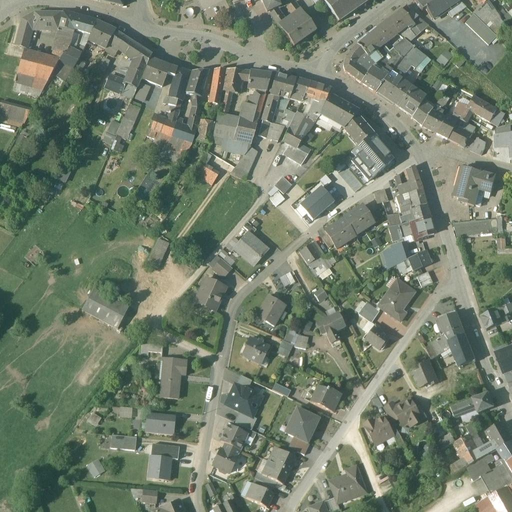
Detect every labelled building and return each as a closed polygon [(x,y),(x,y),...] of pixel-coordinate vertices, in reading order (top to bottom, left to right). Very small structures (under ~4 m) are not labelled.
[(280,7),(277,0),(254,0),(255,2),(259,0),(261,0),(267,12),(280,7)] [(322,0),(323,0),(338,23),(370,0),(322,0)] [(426,9),(433,20),(453,6),(458,12),(466,7),(460,1),(459,0),(415,0),(422,11),(425,9),(425,10),(426,9)] [(490,0),(469,0),(466,2),(465,5),(497,36),(508,24),(490,0)] [(300,11),(294,2),(287,8),(293,16),(300,11)] [(412,12),(407,6),(402,10),(411,21),(416,16),(412,12)] [(281,16),(277,10),(270,15),(279,26),(285,22),(281,16)] [(402,10),(386,22),(392,29),(393,28),(398,34),(412,22),(411,21),(402,10)] [(316,32),(300,11),(293,16),(285,22),(279,26),(294,48),(316,32)] [(35,14),(24,20),(16,47),(27,50),(32,30),(34,30),(35,14)] [(62,14),(35,14),(34,30),(59,30),(59,29),(62,14)] [(88,21),(63,14),(62,14),(59,29),(74,33),(75,31),(85,34),(88,21)] [(497,37),(474,15),(465,24),(489,46),(497,37)] [(97,23),(88,21),(85,34),(91,36),(97,23)] [(386,22),(377,29),(388,42),(398,35),(398,34),(393,28),(392,29),(386,22)] [(115,32),(97,23),(91,36),(90,37),(87,44),(96,48),(97,45),(106,50),(109,43),(116,32),(115,32)] [(74,33),(59,29),(59,30),(52,59),(60,61),(64,54),(66,54),(68,50),(71,44),(74,33)] [(377,29),(357,45),(364,52),(368,57),(384,45),(388,42),(377,29)] [(126,38),(116,32),(109,43),(120,50),(126,38)] [(131,42),(126,38),(120,50),(125,54),(131,42)] [(368,57),(364,52),(358,58),(356,60),(358,62),(357,64),(369,73),(374,65),(388,75),(390,72),(401,58),(402,60),(414,47),(404,39),(389,51),(384,45),(368,57)] [(135,61),(124,87),(136,92),(152,55),(131,42),(125,54),(135,61)] [(357,64),(355,63),(356,60),(358,58),(364,52),(357,45),(351,51),(345,59),(343,68),(345,72),(360,84),(369,73),(357,64)] [(401,58),(390,72),(402,81),(408,73),(407,72),(412,66),(415,69),(426,57),(414,47),(402,60),(401,58)] [(66,54),(64,54),(60,61),(57,67),(71,74),(78,62),(79,61),(81,56),(68,50),(66,54)] [(52,59),(24,51),(16,83),(35,88),(43,91),(57,67),(60,61),(52,59)] [(437,60),(443,67),(453,58),(447,51),(437,60)] [(103,75),(110,61),(103,58),(97,71),(103,75)] [(157,62),(151,59),(147,68),(153,71),(157,62)] [(78,62),(71,74),(78,77),(86,65),(79,61),(78,62)] [(170,66),(157,61),(157,62),(153,71),(149,82),(154,84),(163,87),(167,76),(167,75),(170,67),(170,66)] [(388,75),(374,65),(369,73),(360,84),(375,93),(376,92),(388,75)] [(177,69),(170,67),(167,75),(174,79),(177,69)] [(191,74),(177,69),(174,79),(170,92),(169,99),(175,101),(182,103),(191,74)] [(250,72),(227,70),(223,92),(229,93),(238,95),(241,82),(249,83),(250,72)] [(225,71),(215,71),(211,93),(221,96),(225,71)] [(209,72),(192,73),(188,95),(193,96),(201,99),(209,72)] [(272,75),(250,72),(249,83),(255,84),(259,88),(258,90),(267,91),(272,75)] [(402,81),(390,72),(388,75),(376,92),(394,104),(407,84),(402,81)] [(296,81),(276,75),(270,96),(278,98),(278,97),(289,100),(292,95),(296,81)] [(310,83),(296,79),(296,81),(292,95),(304,98),(310,83)] [(124,87),(110,82),(107,90),(133,100),(136,92),(124,87)] [(35,88),(16,83),(13,92),(33,97),(35,88)] [(135,100),(146,102),(150,86),(140,83),(135,100)] [(331,89),(310,83),(304,98),(316,101),(309,114),(318,117),(328,96),(331,89)] [(163,87),(154,84),(147,105),(156,109),(163,87)] [(407,84),(394,104),(399,108),(412,87),(407,84)] [(438,92),(443,94),(448,87),(443,84),(438,92)] [(412,87),(399,108),(408,114),(420,93),(412,87)] [(43,91),(35,88),(33,97),(39,98),(43,91)] [(258,90),(252,113),(253,113),(260,115),(267,91),(258,90)] [(223,92),(219,115),(224,116),(229,93),(223,92)] [(221,96),(211,93),(210,107),(219,109),(221,96)] [(420,93),(408,114),(413,117),(422,103),(426,97),(420,93)] [(201,99),(193,96),(195,107),(201,109),(202,105),(201,99)] [(278,98),(270,96),(262,121),(270,124),(278,98)] [(358,112),(328,96),(318,117),(317,118),(328,124),(330,122),(343,129),(353,118),(354,119),(356,115),(358,112)] [(474,97),(466,109),(473,113),(490,123),(497,111),(474,97)] [(172,107),(171,113),(169,112),(169,114),(170,114),(168,122),(175,125),(177,119),(182,103),(175,101),(173,107),(172,107)] [(32,111),(1,103),(0,107),(0,117),(25,124),(32,111)] [(431,108),(422,103),(413,117),(412,118),(422,127),(431,111),(434,108),(432,107),(431,108)] [(296,108),(288,104),(286,110),(293,113),(296,108)] [(131,106),(125,119),(123,118),(115,137),(126,142),(140,110),(131,106)] [(201,109),(195,107),(189,129),(196,132),(199,122),(201,109)] [(473,113),(466,109),(462,115),(469,119),(473,113)] [(293,113),(286,110),(284,114),(282,118),(279,126),(285,128),(289,129),(295,115),(293,113)] [(445,118),(431,111),(422,127),(436,134),(445,118)] [(506,116),(497,111),(490,123),(498,128),(506,116)] [(260,115),(253,113),(251,121),(258,123),(260,115)] [(219,115),(218,114),(216,124),(212,141),(225,143),(226,139),(251,145),(258,123),(251,121),(224,116),(219,115)] [(307,119),(296,114),(295,115),(289,129),(283,141),(289,145),(297,149),(303,138),(314,122),(307,119)] [(318,117),(309,114),(307,119),(314,122),(317,118),(318,117)] [(373,134),(356,115),(354,119),(353,118),(343,129),(358,147),(373,134)] [(462,115),(457,126),(463,129),(469,119),(462,115)] [(278,116),(274,125),(279,126),(282,118),(278,116)] [(168,122),(153,117),(143,147),(161,155),(163,149),(164,150),(171,138),(175,125),(168,122)] [(448,120),(445,118),(436,134),(448,140),(456,124),(448,120)] [(184,121),(177,119),(175,125),(181,127),(184,121)] [(216,124),(201,121),(197,142),(212,144),(212,141),(216,124)] [(270,124),(262,121),(258,136),(266,138),(270,124)] [(274,125),(270,124),(266,138),(274,141),(278,142),(285,128),(279,126),(274,125)] [(181,127),(175,125),(171,138),(164,150),(184,157),(192,145),(196,132),(189,129),(181,127)] [(457,126),(448,141),(465,149),(469,141),(472,134),(463,129),(457,126)] [(497,149),(511,148),(510,137),(511,137),(511,128),(495,132),(497,149)] [(386,149),(373,134),(358,147),(351,154),(355,159),(350,163),(367,183),(372,179),(393,161),(389,157),(389,156),(385,151),(386,149)] [(487,143),(478,139),(475,144),(470,152),(480,157),(485,149),(487,143)] [(475,144),(469,141),(465,149),(470,152),(475,144)] [(297,149),(289,145),(283,154),(290,159),(297,149)] [(308,156),(297,149),(290,159),(301,166),(308,156)] [(250,150),(235,168),(248,173),(257,155),(250,150)] [(219,174),(201,163),(193,174),(212,186),(219,174)] [(414,167),(406,171),(409,183),(410,184),(413,194),(422,191),(414,167)] [(248,173),(235,168),(231,175),(245,181),(248,173)] [(476,172),(464,169),(463,174),(458,189),(457,188),(454,199),(465,202),(464,205),(474,208),(480,189),(492,192),(496,178),(484,174),(484,173),(476,171),(476,172)] [(409,183),(401,186),(399,176),(395,178),(400,198),(409,195),(413,194),(410,184),(409,183)] [(291,186),(282,178),(274,187),(283,195),(291,186)] [(334,203),(321,188),(310,197),(323,212),(334,203)] [(384,190),(373,194),(375,200),(386,196),(384,190)] [(413,194),(409,195),(411,202),(414,210),(426,206),(422,191),(413,194)] [(276,209),(285,202),(278,193),(269,200),(276,209)] [(409,195),(400,198),(395,200),(398,207),(411,202),(409,195)] [(386,196),(375,200),(377,205),(388,202),(386,196)] [(310,197),(299,207),(306,215),(312,222),(323,212),(310,197)] [(411,202),(398,207),(400,215),(414,210),(411,202)] [(426,206),(411,212),(412,216),(400,220),(398,221),(397,227),(400,226),(413,222),(429,217),(426,206)] [(94,207),(86,221),(91,224),(99,209),(94,207)] [(306,215),(299,207),(295,211),(302,219),(306,215)] [(362,207),(353,213),(352,213),(364,231),(373,225),(374,225),(372,223),(366,213),(362,207),(361,207),(362,207)] [(371,209),(366,213),(372,223),(377,219),(371,209)] [(364,231),(352,213),(344,219),(343,219),(343,220),(344,220),(355,237),(364,231)] [(393,216),(387,217),(391,228),(397,227),(398,221),(400,220),(399,217),(394,219),(393,216)] [(429,217),(413,222),(416,234),(418,240),(434,234),(429,217)] [(253,218),(249,222),(255,228),(259,224),(253,218)] [(355,237),(344,220),(343,220),(335,226),(334,226),(346,244),(355,238),(356,238),(355,237)] [(497,220),(454,224),(458,239),(498,235),(497,220)] [(391,228),(388,228),(391,238),(400,235),(401,238),(412,234),(413,235),(416,234),(413,222),(400,226),(397,227),(391,228)] [(256,231),(247,223),(243,228),(252,235),(256,231)] [(346,244),(334,226),(325,232),(334,246),(337,250),(346,244)] [(267,251),(248,234),(239,244),(233,250),(234,250),(253,267),(259,260),(260,261),(261,259),(261,258),(267,251)] [(334,246),(327,236),(322,239),(328,249),(334,246)] [(234,239),(226,248),(231,253),(234,250),(233,250),(239,244),(234,239)] [(158,240),(147,265),(158,270),(169,245),(158,240)] [(507,250),(506,240),(498,240),(499,250),(507,250)] [(313,244),(299,253),(307,266),(308,265),(321,257),(313,244)] [(407,252),(404,244),(390,248),(391,250),(396,266),(407,260),(409,260),(407,252)] [(396,266),(391,250),(383,253),(389,269),(396,266)] [(414,250),(407,252),(409,260),(416,256),(414,250)] [(409,260),(407,260),(412,273),(427,266),(421,253),(416,256),(409,260)] [(331,254),(325,258),(331,266),(336,263),(331,254)] [(321,257),(308,265),(316,278),(332,268),(331,266),(325,258),(324,256),(321,257)] [(112,261),(107,271),(136,288),(142,278),(112,261)] [(231,269),(222,261),(213,270),(223,279),(231,269)] [(295,283),(289,273),(284,276),(290,286),(295,283)] [(427,273),(416,278),(421,289),(432,284),(427,273)] [(225,289),(206,280),(195,303),(215,313),(220,304),(218,303),(225,289)] [(398,283),(379,309),(399,324),(405,315),(401,312),(414,294),(398,283)] [(322,290),(314,296),(318,303),(326,297),(322,290)] [(128,310),(93,291),(82,312),(117,331),(128,310)] [(285,307),(268,297),(264,304),(256,318),(274,328),(285,307)] [(379,314),(365,304),(362,309),(375,319),(379,314)] [(511,308),(511,306),(481,318),(486,331),(502,325),(498,316),(504,313),(505,317),(511,313),(511,308)] [(375,319),(362,309),(358,315),(371,325),(375,319)] [(338,314),(328,319),(335,333),(345,328),(338,314)] [(457,314),(438,321),(444,336),(445,336),(449,342),(450,341),(465,336),(457,314)] [(328,319),(316,325),(321,336),(325,334),(333,349),(341,344),(335,333),(328,319)] [(375,327),(373,329),(364,341),(379,352),(380,350),(382,351),(385,347),(383,346),(388,339),(382,335),(383,333),(375,327)] [(308,339),(297,336),(295,343),(294,348),(305,351),(308,339)] [(444,336),(424,349),(430,359),(451,346),(450,341),(449,342),(445,336),(444,336)] [(465,336),(450,341),(451,346),(460,368),(475,362),(465,336)] [(258,341),(257,343),(249,340),(245,348),(243,347),(240,354),(242,355),(241,357),(262,366),(269,349),(262,346),(263,343),(258,341)] [(293,346),(282,342),(279,348),(290,353),(293,346)] [(149,346),(142,345),(140,347),(139,356),(148,357),(149,354),(149,346)] [(162,347),(149,346),(149,354),(162,355),(162,347)] [(511,348),(496,355),(504,375),(511,371),(511,348)] [(186,362),(163,360),(160,399),(177,401),(179,377),(185,377),(186,362)] [(426,363),(409,370),(411,373),(408,374),(410,379),(413,378),(418,390),(430,384),(431,387),(435,385),(426,363)] [(235,386),(247,392),(251,382),(240,376),(235,386)] [(291,392),(275,384),(272,391),(287,398),(291,392)] [(253,419),(262,399),(247,392),(235,386),(225,406),(240,413),(253,419)] [(326,392),(319,389),(312,404),(333,414),(341,397),(327,390),(326,392)] [(488,395),(473,401),(476,410),(478,414),(493,408),(488,395)] [(421,422),(410,401),(396,409),(393,411),(398,420),(401,426),(408,422),(411,427),(421,422)] [(473,401),(451,409),(454,418),(476,410),(473,401)] [(398,420),(393,411),(396,409),(393,404),(383,409),(392,424),(398,420)] [(318,420),(296,410),(285,434),(294,438),(307,445),(312,435),(309,434),(312,429),(314,430),(318,420)] [(92,413),(87,422),(96,427),(101,419),(92,413)] [(253,419),(240,413),(235,424),(245,428),(252,432),(257,421),(253,419)] [(175,421),(147,418),(145,434),(173,436),(175,421)] [(388,428),(382,419),(377,422),(378,423),(374,425),(374,424),(373,425),(372,424),(369,423),(365,425),(364,428),(373,444),(383,438),(385,441),(392,437),(392,436),(388,428)] [(464,424),(450,433),(456,443),(470,436),(470,435),(467,429),(464,424)] [(501,424),(488,432),(488,433),(493,441),(494,440),(497,445),(500,450),(511,443),(501,424)] [(401,439),(393,425),(388,428),(392,436),(392,437),(395,443),(401,439)] [(472,426),(467,429),(470,435),(476,432),(472,426)] [(242,434),(228,427),(220,443),(225,445),(240,452),(247,437),(247,436),(242,434)] [(252,432),(245,428),(242,434),(247,436),(247,437),(254,440),(257,434),(252,432)] [(450,433),(435,441),(441,452),(453,445),(456,443),(450,433)] [(126,438),(113,436),(111,450),(124,451),(126,438)] [(479,452),(470,436),(456,443),(453,445),(463,463),(463,464),(466,468),(466,469),(483,459),(479,452)] [(136,439),(126,438),(124,451),(135,452),(136,439)] [(307,445),(294,438),(289,449),(297,453),(304,457),(309,446),(307,445)] [(500,450),(497,451),(506,464),(511,460),(511,443),(500,450)] [(240,452),(225,445),(222,451),(237,458),(240,452)] [(497,445),(492,448),(490,446),(479,452),(483,459),(491,455),(497,451),(500,450),(497,445)] [(152,446),(151,458),(171,460),(177,461),(178,449),(152,446)] [(289,449),(285,448),(282,453),(294,459),(297,453),(289,449)] [(222,451),(221,450),(213,466),(219,469),(220,472),(225,474),(228,473),(229,474),(237,458),(222,451)] [(282,453),(275,450),(268,463),(288,472),(295,459),(294,459),(282,453)] [(494,461),(491,455),(483,459),(466,469),(474,483),(481,479),(484,477),(486,476),(486,475),(487,474),(487,475),(491,472),(487,465),(494,461)] [(171,460),(151,458),(148,480),(168,482),(171,460)] [(94,478),(105,472),(98,460),(87,466),(94,478)] [(288,472),(268,463),(262,476),(265,478),(277,484),(282,486),(288,472)] [(491,472),(487,475),(487,474),(486,475),(486,476),(484,477),(481,479),(492,497),(505,489),(511,485),(511,473),(506,464),(491,472)] [(356,469),(345,473),(347,477),(328,484),(334,500),(336,505),(337,505),(336,502),(353,495),(354,498),(366,493),(356,469)] [(277,484),(265,478),(263,484),(274,489),(277,484)] [(216,495),(211,484),(205,487),(210,498),(216,495)] [(274,489),(263,484),(260,489),(272,495),(274,489)] [(260,489),(253,486),(246,499),(266,509),(273,495),(272,495),(260,489)] [(511,511),(511,501),(509,496),(505,489),(492,497),(489,498),(496,511),(511,511)] [(156,493),(144,491),(142,503),(155,505),(156,493)] [(241,508),(235,496),(229,499),(231,502),(232,501),(236,510),(241,508)] [(496,511),(489,498),(476,506),(479,511),(496,511)] [(336,505),(334,500),(328,502),(332,511),(334,511),(338,511),(336,505)] [(231,502),(222,506),(224,511),(236,511),(236,510),(232,501),(231,502)] [(332,511),(328,502),(323,504),(325,511),(332,511)] [(182,511),(179,503),(156,511),(182,511)]
